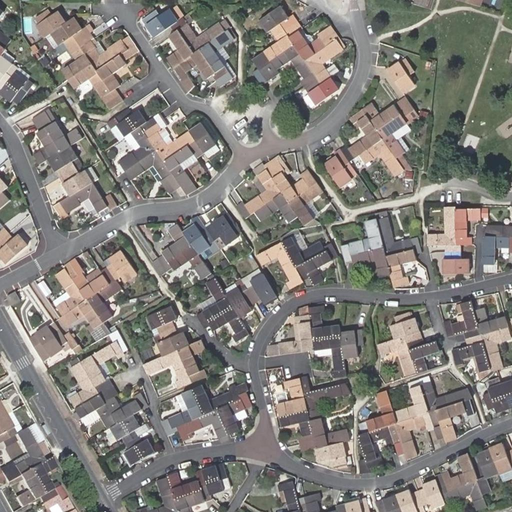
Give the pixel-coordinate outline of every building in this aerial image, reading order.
[(340,38),(331,25),(318,35),(320,38),(308,46),(298,31),(302,28),(292,15),(289,18),(281,6),(259,21),(267,33),(270,30),(278,42),(252,60),(259,69),(253,74),(262,87),(280,74),(278,70),(292,60),(305,79),(301,81),(318,106),(340,90),(322,64),(343,49),(337,39),(340,38)] [(0,88),(3,90),(0,93),(0,94),(11,103),(13,101),(19,105),(29,93),(23,88),(27,81),(16,73),(12,78),(7,74),(13,64),(2,56),(6,50),(5,49),(12,40),(0,30),(0,17),(5,12),(0,8),(0,88)] [(185,17),(178,8),(172,13),(178,22),(184,18),(185,17)] [(63,71),(70,80),(75,89),(89,80),(111,110),(124,101),(120,96),(116,90),(121,86),(113,74),(128,64),(126,61),(138,52),(134,47),(129,50),(122,40),(100,55),(94,47),(91,43),(95,39),(87,27),(83,30),(75,18),(68,23),(59,11),(53,15),(49,9),(36,18),(40,24),(37,26),(45,38),(52,33),(60,45),(64,42),(77,61),(63,71)] [(157,11),(144,20),(156,37),(171,27),(176,33),(170,37),(180,51),(168,59),(183,80),(189,76),(186,72),(198,64),(208,79),(212,75),(221,87),(234,78),(216,52),(235,39),(229,30),(227,31),(220,22),(204,34),(196,21),(190,26),(184,18),(178,22),(172,13),(170,11),(162,17),(157,11)] [(407,58),(388,71),(404,94),(416,85),(410,76),(416,72),(407,58)] [(195,86),(189,76),(183,80),(181,82),(189,92),(195,86)] [(371,102),(362,109),(349,118),(353,124),(357,121),(367,135),(348,148),(346,145),(334,153),(337,158),(324,166),(339,187),(352,179),(351,178),(343,166),(349,162),(359,155),(366,165),(380,155),(396,177),(405,171),(397,159),(406,153),(393,134),(406,124),(403,118),(415,110),(406,98),(380,116),(371,102)] [(129,108),(108,122),(121,141),(125,137),(131,145),(132,144),(136,150),(119,162),(126,172),(132,181),(154,166),(164,180),(162,181),(170,194),(182,187),(184,190),(193,184),(184,171),(181,165),(195,155),(196,158),(205,153),(208,157),(220,149),(202,123),(173,142),(169,136),(170,135),(164,127),(168,124),(161,114),(148,122),(139,110),(133,114),(129,108)] [(109,207),(111,210),(119,206),(112,194),(104,199),(91,179),(86,171),(80,174),(73,162),(79,158),(71,146),(83,138),(77,129),(65,137),(56,122),(53,124),(45,111),(33,119),(40,131),(37,133),(46,148),(34,156),(40,166),(48,160),(56,172),(60,170),(67,182),(63,184),(71,197),(55,206),(63,219),(70,215),(68,212),(85,201),(89,198),(96,209),(99,213),(109,207)] [(198,161),(196,158),(195,155),(181,165),(184,171),(198,161)] [(86,171),(79,158),(73,162),(80,174),(86,171)] [(305,206),(324,193),(308,170),(302,175),(305,179),(292,187),(283,173),(286,171),(277,158),(270,162),(264,166),(267,169),(258,176),(268,190),(245,206),(242,202),(237,206),(245,219),(255,213),(261,222),(280,209),(290,223),(300,217),(306,226),(314,220),(305,206)] [(343,166),(351,178),(357,174),(349,162),(343,166)] [(254,170),(258,176),(267,169),(264,166),(263,163),(254,170)] [(86,171),(91,179),(97,175),(92,167),(86,171)] [(0,247),(1,249),(0,250),(0,253),(8,262),(28,246),(18,235),(14,239),(3,227),(0,230),(0,210),(13,200),(5,191),(11,185),(0,173),(0,247)] [(89,198),(85,201),(91,211),(96,209),(89,198)] [(439,245),(446,245),(446,259),(443,259),(444,274),(470,274),(469,259),(462,259),(462,245),(471,245),(472,237),(467,237),(467,220),(481,220),(481,209),(456,209),(456,207),(445,207),(445,234),(428,234),(428,245),(439,245)] [(153,262),(161,275),(173,268),(175,270),(189,261),(202,280),(212,273),(199,255),(210,247),(209,244),(215,241),(221,236),(227,245),(239,237),(224,215),(200,231),(196,225),(185,233),(179,225),(169,231),(177,242),(162,252),(164,255),(153,262)] [(416,254),(422,252),(419,240),(395,245),(388,217),(368,222),(371,240),(342,247),(346,262),(353,261),(355,270),(355,271),(364,269),(363,267),(377,263),(380,277),(391,274),(394,287),(410,283),(408,277),(403,278),(400,264),(417,260),(416,254)] [(511,226),(487,226),(487,235),(485,236),(484,236),(484,264),(495,265),(496,248),(510,248),(510,253),(511,252),(511,226)] [(298,231),(280,238),(282,242),(293,237),(299,233),(298,231)] [(221,236),(215,241),(221,249),(227,245),(221,236)] [(293,237),(282,242),(258,255),(264,264),(277,257),(290,281),(287,284),(290,290),(304,283),(303,280),(308,277),(312,285),(323,279),(317,269),(339,257),(331,243),(325,246),(328,251),(326,252),(320,242),(301,252),(293,237)] [(60,318),(66,328),(83,316),(93,330),(112,317),(102,303),(122,290),(116,281),(121,277),(125,282),(138,274),(123,252),(111,260),(109,257),(103,261),(107,268),(101,272),(103,276),(89,285),(81,273),(85,271),(76,258),(64,266),(65,268),(56,274),(71,297),(56,306),(62,316),(60,318)] [(277,297),(264,274),(251,281),(254,286),(242,292),(239,288),(226,295),(216,278),(207,283),(218,303),(197,315),(205,328),(211,325),(215,331),(229,323),(236,334),(232,336),(236,342),(249,335),(241,321),(239,318),(243,316),(252,311),(249,306),(261,299),(264,303),(277,297)] [(7,296),(12,304),(19,299),(16,292),(7,296)] [(265,305),(278,299),(277,297),(264,303),(265,305)] [(457,365),(463,363),(462,359),(472,356),(475,356),(480,372),(491,369),(492,371),(502,368),(495,343),(511,338),(511,337),(509,330),(505,316),(489,321),(485,308),(475,311),(471,300),(460,304),(462,311),(465,320),(452,324),(451,320),(445,322),(449,337),(462,333),(466,346),(453,350),(457,365)] [(177,390),(207,377),(204,369),(199,371),(193,356),(206,350),(201,339),(189,345),(183,331),(178,333),(173,321),(177,319),(172,306),(148,317),(153,330),(158,327),(161,334),(164,340),(159,342),(165,356),(150,363),(155,373),(171,365),(178,380),(174,382),(177,390)] [(332,378),(347,377),(345,364),(345,359),(358,357),(356,345),(364,344),(362,329),(341,333),(340,325),(322,327),(320,313),(325,312),(324,306),(309,307),(309,308),(310,315),(303,316),(294,317),(295,324),(294,324),(296,341),(279,344),(281,355),(308,351),(315,351),(332,349),(333,355),(335,370),(330,371),(332,379),(332,378)] [(440,351),(437,340),(425,344),(416,318),(412,319),(410,312),(395,317),(397,323),(390,325),(395,339),(378,344),(381,355),(398,350),(406,376),(417,372),(417,374),(428,370),(423,356),(443,350),(440,351)] [(64,336),(54,322),(31,339),(43,362),(63,348),(62,345),(67,341),(64,336)] [(64,336),(67,341),(72,349),(78,345),(69,332),(64,336)] [(158,343),(159,342),(164,340),(161,334),(155,337),(158,343)] [(77,412),(73,414),(78,422),(81,420),(97,411),(108,430),(111,429),(118,441),(122,439),(129,451),(125,453),(131,465),(155,452),(148,439),(143,442),(136,430),(141,427),(134,415),(149,406),(141,393),(134,396),(136,400),(121,408),(114,397),(119,395),(110,379),(106,381),(97,366),(115,355),(118,359),(124,355),(117,341),(72,366),(85,390),(69,399),(77,412)] [(279,344),(269,345),(268,347),(270,356),(281,355),(279,344)] [(332,349),(315,351),(315,357),(333,355),(332,349)] [(475,356),(472,356),(480,381),(492,371),(491,369),(480,372),(475,356)] [(294,402),(273,407),(278,428),(300,423),(303,436),(298,437),(301,452),(316,448),(320,463),(330,461),(332,466),(347,463),(342,442),(350,441),(347,429),(326,434),(318,401),(343,395),(352,392),(346,382),(311,390),(307,376),(286,381),(287,389),(291,388),(294,402)] [(421,385),(431,382),(429,376),(419,380),(421,385)] [(359,460),(360,474),(370,473),(369,470),(383,465),(381,458),(377,459),(376,454),(372,443),(385,439),(388,446),(394,444),(398,453),(398,456),(405,454),(407,460),(418,455),(410,431),(426,425),(428,429),(434,427),(438,438),(444,436),(446,442),(457,438),(450,418),(466,412),(468,416),(475,414),(470,399),(471,399),(468,388),(462,390),(437,398),(431,382),(421,385),(419,380),(408,383),(410,388),(416,405),(393,412),(387,396),(387,390),(376,394),(378,399),(383,416),(367,421),(370,431),(358,435),(365,459),(359,460)] [(511,380),(489,388),(491,393),(483,396),(489,410),(495,408),(497,413),(511,408),(511,380)] [(212,425),(219,440),(238,431),(231,414),(251,404),(246,392),(248,390),(247,383),(236,388),(235,384),(228,387),(230,391),(225,393),(213,398),(209,400),(204,389),(202,385),(182,394),(176,396),(183,412),(163,421),(170,436),(175,434),(179,432),(183,441),(190,439),(188,435),(192,433),(212,425)] [(0,443),(8,439),(4,432),(11,428),(0,408),(0,443)] [(54,489),(52,485),(45,473),(57,467),(52,457),(45,461),(26,428),(16,434),(29,457),(15,466),(13,463),(0,469),(0,470),(7,483),(19,476),(29,491),(16,498),(21,507),(39,498),(46,509),(49,507),(55,504),(59,511),(74,511),(66,498),(59,486),(54,489)] [(113,444),(118,441),(111,429),(108,430),(105,432),(113,444)] [(511,449),(506,452),(503,444),(494,447),(490,449),(485,450),(476,454),(479,462),(473,464),(468,453),(458,457),(464,474),(451,479),(448,472),(435,477),(436,480),(422,485),(424,489),(411,494),(410,490),(376,502),(379,511),(418,511),(417,508),(429,503),(432,510),(471,496),(476,511),(487,507),(482,493),(490,490),(487,484),(485,479),(498,474),(511,468),(511,466),(511,449)] [(141,511),(190,511),(189,509),(213,500),(211,496),(224,492),(223,491),(220,481),(228,478),(223,463),(195,473),(198,481),(182,487),(177,473),(167,477),(167,478),(157,481),(166,506),(154,510),(150,511),(148,507),(140,510),(141,511)] [(511,475),(511,468),(498,474),(500,479),(511,475)] [(485,479),(487,484),(500,479),(498,474),(485,479)] [(232,488),(228,478),(220,481),(223,491),(232,488)] [(370,511),(367,498),(337,506),(338,511),(334,511),(320,511),(318,503),(322,502),(320,493),(298,499),(293,481),(278,486),(280,492),(284,491),(290,511),(287,511),(370,511)]
